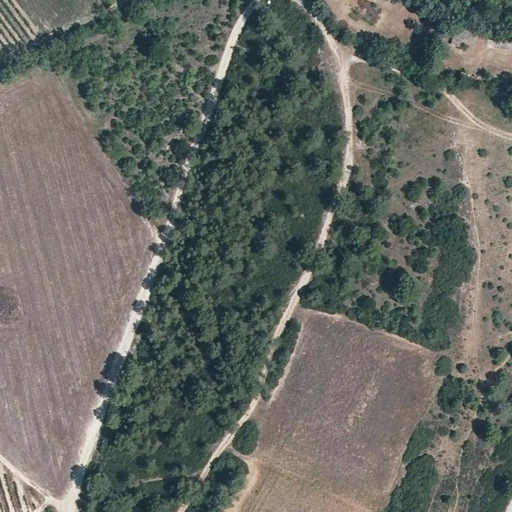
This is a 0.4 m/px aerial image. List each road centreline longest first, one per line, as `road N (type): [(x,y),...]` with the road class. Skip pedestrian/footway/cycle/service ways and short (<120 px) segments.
road 1 (track): [(73,511),(235,34),(257,0)]
road 2 (track): [(340,54),(346,166),(318,252),(264,363),(257,395),(180,511)]
road 3 (track): [(511,136),(480,124),(440,84),(340,54),(299,0)]
